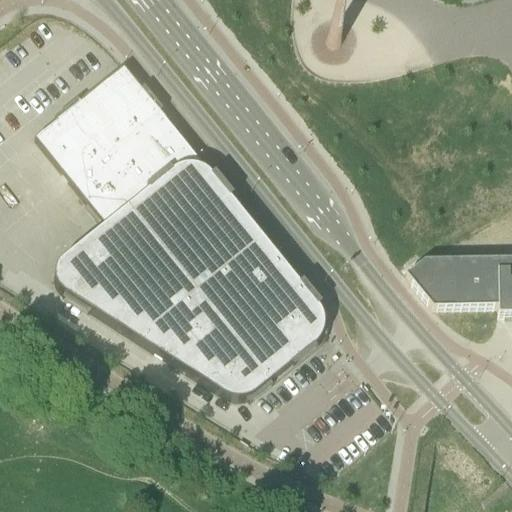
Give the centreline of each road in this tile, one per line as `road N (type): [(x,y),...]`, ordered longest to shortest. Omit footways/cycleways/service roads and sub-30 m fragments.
road 1 (tertiary): [(103,0),(385,344),(486,451)]
road 2 (tertiary): [(511,429),(358,260),(151,0)]
